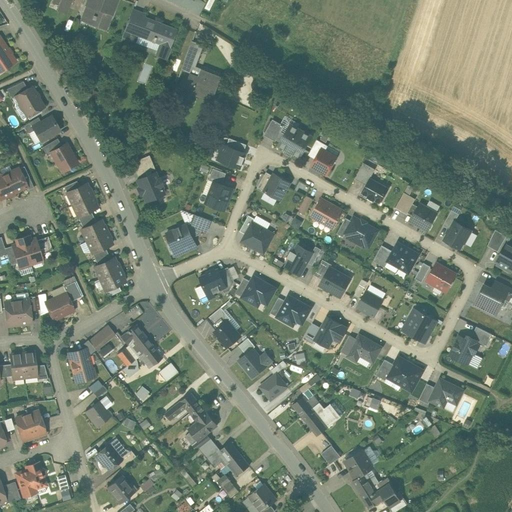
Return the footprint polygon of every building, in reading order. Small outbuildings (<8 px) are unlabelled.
[(52,0),(52,2),(58,5),(56,10),(66,14),(71,0),(52,0)] [(91,0),(91,2),(89,1),(81,20),(91,24),(93,19),(95,19),(96,17),(99,18),(99,19),(108,22),(116,0),(91,0)] [(176,31),(144,18),(142,25),(138,35),(139,35),(152,41),(152,42),(154,42),(155,40),(161,42),(156,55),(166,59),(176,31)] [(142,25),(128,20),(122,37),(136,43),(139,35),(138,35),(142,25)] [(0,71),(16,61),(0,37),(0,71)] [(204,45),(192,41),(191,45),(190,45),(188,50),(200,55),(204,45)] [(200,55),(188,50),(181,69),(188,71),(190,65),(195,67),(200,55)] [(199,76),(191,73),(185,88),(184,90),(198,95),(201,88),(215,94),(214,95),(215,95),(222,76),(201,68),(199,76)] [(23,81),(7,89),(12,98),(16,96),(15,95),(28,88),(23,81)] [(185,88),(175,85),(171,97),(177,95),(181,97),(184,90),(185,88)] [(28,88),(15,95),(16,96),(12,98),(15,103),(15,106),(22,119),(44,107),(32,86),(28,88)] [(41,122),(33,127),(35,129),(41,140),(60,130),(52,116),(41,122)] [(38,117),(23,126),(27,132),(29,133),(35,129),(33,127),(41,122),(38,117)] [(284,125),(273,119),(264,135),(276,141),(281,131),(284,125)] [(311,136),(291,124),(285,134),(281,131),(276,140),(281,142),(279,145),(287,149),(286,151),(291,154),(292,152),(300,157),(311,136)] [(58,138),(42,147),(47,155),(52,153),(51,152),(62,146),(58,138)] [(317,139),(308,155),(315,159),(321,148),(325,151),(328,145),(317,139)] [(62,146),(51,152),(52,153),(62,171),(77,162),(66,143),(62,146)] [(315,159),(311,166),(327,174),(337,157),(325,151),(321,148),(315,159)] [(135,168),(139,179),(146,176),(145,173),(155,169),(149,155),(138,160),(135,168)] [(364,162),(355,178),(366,184),(370,177),(371,177),(375,169),(364,162)] [(207,172),(209,165),(202,163),(201,170),(207,172)] [(34,187),(24,166),(19,169),(27,186),(29,190),(34,187)] [(18,168),(3,175),(2,174),(0,173),(0,194),(1,198),(27,186),(19,169),(18,168)] [(226,173),(213,168),(209,180),(214,182),(214,181),(222,184),(226,173)] [(146,176),(139,179),(137,180),(140,187),(138,188),(141,195),(143,194),(146,201),(164,193),(162,187),(163,186),(159,178),(158,179),(155,172),(146,176)] [(266,172),(258,187),(265,191),(273,175),(266,172)] [(273,175),(265,191),(280,200),(290,181),(275,173),(273,175)] [(371,177),(370,177),(366,184),(362,192),(368,196),(367,197),(374,201),(375,199),(381,203),(389,188),(371,177)] [(77,181),(64,187),(67,192),(79,186),(77,181)] [(222,184),(214,181),(214,182),(206,203),(225,210),(233,189),(222,184)] [(79,186),(67,192),(72,204),(92,195),(87,183),(79,186)] [(416,199),(404,192),(395,208),(407,214),(413,203),(416,199)] [(92,195),(72,204),(78,216),(91,210),(98,207),(92,195)] [(307,195),(298,211),(305,214),(313,199),(307,195)] [(343,211),(321,199),(312,215),(333,227),(343,211)] [(437,213),(420,203),(418,206),(413,203),(408,213),(413,216),(410,221),(427,230),(437,213)] [(91,210),(78,216),(81,222),(93,216),(91,210)] [(452,210),(443,225),(450,229),(455,221),(459,214),(452,210)] [(255,219),(249,215),(240,231),(246,234),(253,222),(255,219)] [(93,216),(81,222),(83,228),(96,222),(93,216)] [(211,221),(198,216),(194,226),(193,227),(202,230),(207,232),(211,221)] [(290,222),(299,227),(302,220),(293,216),(290,222)] [(378,230),(354,217),(352,221),(345,233),(358,241),(358,242),(364,246),(365,244),(369,246),(378,230)] [(346,218),(337,233),(343,237),(345,233),(352,221),(346,218)] [(83,228),(81,229),(87,241),(107,232),(101,220),(96,222),(83,228)] [(455,221),(450,229),(444,240),(460,248),(463,242),(465,243),(468,236),(467,236),(470,230),(455,221)] [(193,226),(191,222),(186,224),(192,237),(199,234),(202,230),(193,227),(194,226),(193,226)] [(274,234),(253,222),(246,234),(242,241),(252,246),(253,245),(255,247),(254,248),(263,253),(274,234)] [(186,224),(166,233),(175,252),(176,251),(177,252),(178,254),(188,250),(186,246),(195,242),(192,237),(186,224)] [(507,236),(496,230),(495,229),(488,246),(498,251),(507,236)] [(107,232),(87,241),(92,253),(105,247),(112,244),(107,232)] [(36,238),(31,239),(29,235),(22,237),(31,263),(32,262),(34,266),(35,267),(42,265),(43,263),(42,259),(43,259),(41,254),(36,240),(36,238)] [(48,236),(36,240),(41,254),(53,250),(48,236)] [(31,263),(22,237),(16,239),(17,244),(12,245),(12,246),(17,263),(19,267),(31,263)] [(419,254),(398,243),(393,251),(388,261),(409,272),(419,254)] [(312,252),(298,245),(294,252),(291,250),(287,258),(290,259),(286,266),(300,274),(301,274),(307,262),(313,253),(312,252)] [(393,251),(382,245),(373,261),(385,267),(388,261),(393,251)] [(511,247),(507,245),(502,253),(501,252),(496,261),(498,262),(497,264),(511,272),(511,270),(511,247)] [(12,246),(5,248),(7,254),(10,265),(17,263),(12,246)] [(316,246),(312,252),(313,253),(307,262),(313,265),(321,249),(316,246)] [(105,247),(92,253),(95,259),(108,253),(105,247)] [(108,253),(95,259),(98,265),(111,259),(108,253)] [(98,265),(94,267),(100,279),(120,269),(114,257),(111,259),(98,265)] [(323,259),(314,275),(323,280),(330,267),(332,264),(323,259)] [(431,267),(424,263),(415,278),(422,282),(431,267)] [(456,274),(437,263),(427,281),(446,291),(449,287),(451,286),(453,282),(452,280),(456,274)] [(228,267),(219,271),(226,287),(222,289),(224,293),(230,290),(235,282),(228,267)] [(330,267),(323,280),(320,285),(331,291),(341,297),(351,278),(330,267)] [(120,269),(100,279),(105,291),(118,285),(125,281),(120,269)] [(200,277),(208,295),(222,289),(226,287),(219,271),(218,269),(215,270),(214,269),(207,272),(207,274),(200,277)] [(74,276),(64,281),(66,286),(75,281),(76,281),(74,276)] [(276,288),(254,276),(251,281),(242,297),(252,303),(255,298),(267,304),(276,288)] [(244,277),(235,293),(242,297),(251,281),(244,277)] [(368,282),(363,279),(354,295),(359,298),(368,282)] [(75,281),(66,286),(73,300),(81,296),(75,281)] [(501,292),(484,284),(474,304),(496,315),(504,299),(506,295),(501,292)] [(118,285),(105,291),(108,296),(121,291),(118,285)] [(511,289),(504,285),(501,292),(506,295),(504,299),(511,302),(511,289)] [(377,296),(372,293),(371,294),(366,291),(359,305),(358,306),(358,307),(358,306),(374,315),(382,300),(377,297),(377,296)] [(67,293),(55,299),(54,298),(45,302),(53,320),(74,310),(67,293)] [(311,308),(289,295),(286,301),(277,316),(277,317),(287,322),(290,317),(302,324),(311,308)] [(156,339),(170,328),(146,297),(135,306),(141,314),(137,317),(144,325),(145,325),(156,339)] [(279,297),(270,313),(277,316),(286,301),(279,297)] [(29,299),(17,300),(20,324),(31,323),(29,299)] [(17,300),(5,302),(8,326),(20,324),(17,300)] [(207,319),(217,330),(228,320),(228,321),(231,319),(221,307),(207,319)] [(438,321),(413,308),(401,331),(426,344),(438,321)] [(347,328),(327,317),(321,328),(315,339),(315,340),(328,347),(333,338),(340,342),(347,328)] [(215,332),(227,347),(241,336),(228,321),(228,320),(217,330),(215,332)] [(321,328),(313,323),(304,338),(313,344),(315,340),(315,339),(321,328)] [(153,345),(136,324),(121,336),(128,345),(129,344),(129,345),(139,357),(140,356),(153,345)] [(108,325),(89,341),(96,349),(115,333),(108,325)] [(493,334),(476,326),(471,337),(478,341),(487,346),(493,334)] [(382,347),(360,335),(358,337),(357,339),(348,355),(348,356),(356,361),(360,355),(373,362),(382,347)] [(465,341),(458,337),(450,355),(467,363),(473,353),(475,354),(479,345),(477,344),(478,341),(471,337),(467,335),(465,341)] [(357,339),(350,336),(341,351),(348,355),(357,339)] [(255,347),(248,338),(239,345),(246,354),(253,348),(255,347)] [(88,340),(82,345),(86,350),(88,356),(96,349),(89,341),(88,340)] [(97,349),(104,357),(112,349),(106,341),(97,349)] [(287,349),(296,347),(294,341),(286,343),(287,349)] [(139,357),(129,345),(126,348),(135,359),(136,359),(139,357)] [(162,357),(153,345),(140,356),(145,363),(146,362),(150,367),(162,357)] [(135,359),(126,348),(118,354),(127,366),(128,365),(135,359)] [(261,357),(253,348),(246,354),(238,361),(252,377),(272,361),(266,353),(261,357)] [(86,350),(80,351),(77,350),(74,355),(70,356),(76,379),(89,376),(92,371),(88,356),(86,350)] [(34,352),(22,353),(25,377),(37,376),(36,366),(34,352)] [(292,353),(292,362),(305,361),(305,352),(292,353)] [(22,353),(10,355),(13,376),(13,378),(25,377),(22,353)] [(423,370),(398,356),(394,364),(388,375),(388,376),(400,383),(401,385),(412,391),(423,370)] [(135,359),(128,365),(133,372),(141,366),(136,359),(135,359)] [(394,364),(387,360),(385,359),(376,375),(386,380),(388,376),(388,375),(394,364)] [(172,362),(159,369),(165,380),(178,373),(172,362)] [(11,364),(4,365),(5,377),(13,376),(11,364)] [(44,365),(36,366),(37,376),(37,380),(48,378),(44,365)] [(295,373),(291,367),(286,371),(290,377),(295,373)] [(298,375),(304,382),(313,374),(306,367),(298,375)] [(276,372),(258,386),(271,402),(288,388),(276,372)] [(326,378),(320,382),(324,387),(330,383),(326,378)] [(463,390),(440,379),(430,400),(444,407),(447,399),(457,404),(463,390)] [(308,381),(299,388),(303,393),(312,386),(308,381)] [(436,388),(427,383),(419,399),(428,404),(430,400),(436,388)] [(103,385),(93,393),(97,398),(107,390),(103,385)] [(142,385),(135,394),(143,399),(149,391),(142,385)] [(356,397),(359,390),(353,388),(350,395),(356,397)] [(356,397),(354,403),(376,410),(381,397),(359,390),(356,397)] [(201,405),(191,393),(181,401),(180,401),(165,413),(170,421),(186,408),(190,413),(201,405)] [(309,399),(305,395),(293,405),(302,416),(319,403),(313,396),(309,399)] [(100,400),(86,411),(97,427),(111,416),(100,400)] [(324,409),(319,403),(302,416),(302,417),(317,435),(338,418),(328,406),(324,409)] [(217,425),(201,405),(190,413),(199,425),(191,432),(186,436),(192,444),(198,440),(198,441),(207,434),(217,425)] [(38,410),(27,414),(35,437),(46,433),(38,410)] [(27,414),(16,418),(23,441),(35,437),(27,414)] [(132,428),(135,421),(127,417),(123,424),(132,428)] [(144,428),(150,424),(146,419),(140,423),(144,428)] [(5,420),(0,420),(0,424),(3,433),(8,431),(6,424),(5,420)] [(435,425),(430,428),(436,437),(441,433),(435,425)] [(207,434),(198,441),(198,440),(192,444),(192,445),(197,450),(199,448),(211,439),(207,434)] [(219,448),(211,439),(199,448),(207,458),(219,448)] [(240,454),(231,442),(221,450),(219,448),(207,458),(214,468),(222,462),(225,466),(230,463),(240,454)] [(120,458),(109,444),(98,453),(103,460),(102,460),(102,464),(104,466),(106,466),(110,470),(118,463),(122,460),(120,458)] [(341,457),(332,445),(321,453),(330,464),(341,457)] [(363,450),(345,461),(355,476),(354,476),(356,479),(359,477),(359,476),(360,476),(366,473),(374,468),(371,462),(378,458),(370,446),(363,450)] [(131,450),(120,458),(122,460),(118,463),(122,468),(136,456),(131,450)] [(250,466),(240,454),(230,463),(235,469),(239,474),(250,466)] [(41,469),(38,462),(27,466),(28,470),(36,492),(36,494),(46,491),(44,485),(46,485),(43,477),(46,472),(41,469)] [(152,480),(164,474),(160,467),(149,473),(152,480)] [(28,470),(17,474),(24,496),(36,492),(28,470)] [(186,472),(184,475),(193,485),(196,482),(186,472)] [(366,473),(360,476),(359,476),(359,477),(356,479),(352,481),(360,494),(378,483),(379,482),(375,476),(370,479),(366,473)] [(65,475),(57,477),(61,490),(69,488),(65,475)] [(121,475),(107,487),(120,503),(134,492),(121,475)] [(226,475),(218,481),(223,487),(231,481),(226,475)] [(149,478),(140,486),(144,492),(154,484),(149,478)] [(21,499),(15,482),(9,484),(15,501),(21,499)] [(396,493),(390,483),(381,489),(378,483),(360,494),(369,507),(384,497),(390,507),(401,500),(396,493)] [(9,484),(2,486),(6,499),(6,500),(7,503),(15,501),(9,484)] [(264,484),(258,490),(255,489),(251,492),(251,495),(249,496),(261,511),(270,504),(276,499),(264,484)] [(171,495),(177,500),(182,493),(177,488),(171,495)] [(130,503),(118,511),(130,511),(134,509),(130,503)] [(209,503),(198,511),(209,511),(213,509),(209,503)]
